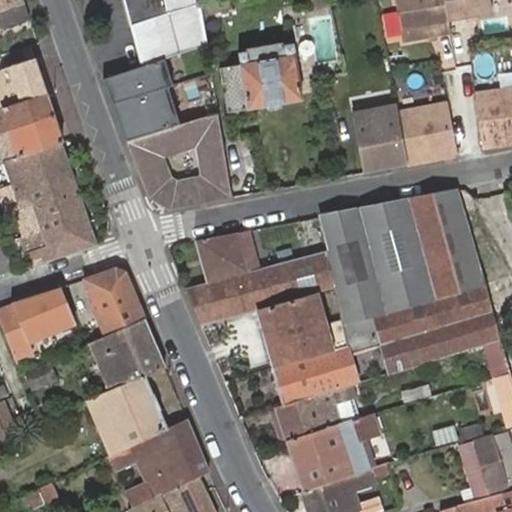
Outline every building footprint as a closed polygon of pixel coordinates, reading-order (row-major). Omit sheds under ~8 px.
[(0,0),(0,13),(25,5),(22,0),(0,0)] [(122,0),(141,67),(164,59),(206,48),(201,17),(199,8),(194,10),(191,0),(122,0)] [(233,10),(231,0),(199,8),(201,17),(233,10)] [(447,34),(445,21),(441,0),(390,0),(399,44),(447,34)] [(441,0),(445,21),(489,13),(486,0),(441,0)] [(0,29),(30,19),(25,5),(0,13),(0,29)] [(248,109),(303,100),(294,44),(239,54),(241,64),(219,69),(227,121),(250,117),(248,109)] [(103,80),(125,143),(180,124),(167,87),(172,85),(164,59),(141,67),(103,80)] [(0,110),(45,96),(33,60),(0,70),(0,110)] [(511,90),(474,96),(481,149),(511,145),(510,142),(511,141),(511,90)] [(0,136),(53,118),(45,96),(0,110),(0,136)] [(455,157),(445,104),(395,114),(400,141),(405,166),(455,157)] [(393,107),(349,115),(361,174),(390,169),(385,143),(400,141),(395,114),(393,107)] [(169,210),(232,198),(223,143),(218,113),(180,124),(125,143),(148,198),(169,210)] [(62,143),(53,118),(0,136),(0,165),(60,144),(62,143)] [(242,140),(223,143),(232,198),(251,195),(242,140)] [(0,180),(2,186),(0,186),(0,195),(5,194),(12,192),(13,195),(34,188),(32,179),(68,168),(60,144),(0,165),(0,180)] [(32,210),(77,194),(68,168),(32,179),(34,188),(13,195),(12,192),(5,194),(6,200),(14,199),(16,204),(9,207),(11,213),(31,206),(32,210)] [(431,299),(385,308),(374,310),(381,343),(386,373),(486,342),(502,337),(465,210),(460,191),(411,200),(431,299)] [(63,229),(86,222),(77,194),(32,210),(39,231),(61,224),(63,229)] [(14,199),(6,200),(9,207),(16,204),(14,199)] [(411,200),(363,210),(385,308),(431,299),(411,200)] [(302,257),(278,264),(287,299),(319,290),(317,282),(324,279),(326,288),(335,285),(341,319),(346,344),(348,353),(381,343),(374,310),(385,308),(363,210),(323,217),(330,250),(302,257)] [(94,244),(86,222),(63,229),(61,224),(39,231),(19,238),(28,266),(94,244)] [(253,230),(198,241),(207,283),(260,269),(253,230)] [(0,276),(9,273),(0,247),(0,276)] [(207,283),(186,289),(201,324),(258,308),(287,299),(278,264),(260,269),(207,283)] [(116,269),(67,285),(77,310),(83,323),(91,343),(146,319),(126,271),(116,269)] [(317,282),(319,290),(326,288),(324,279),(317,282)] [(287,299),(258,308),(273,365),(346,344),(341,319),(326,322),(319,290),(287,299)] [(83,323),(77,310),(64,315),(71,328),(83,323)] [(166,366),(146,319),(91,343),(110,390),(145,375),(166,366)] [(511,372),(502,337),(486,342),(495,377),(511,372)] [(354,383),(348,353),(346,344),(273,365),(284,404),(351,383),(354,383)] [(49,361),(65,354),(61,345),(45,352),(49,361)] [(33,390),(57,381),(50,364),(28,374),(33,390)] [(511,422),(511,374),(511,372),(495,377),(508,424),(511,422)] [(145,375),(110,390),(87,400),(111,455),(135,444),(146,439),(168,428),(145,375)] [(277,407),(287,439),(340,422),(333,403),(354,397),(351,383),(284,404),(277,407)] [(400,403),(427,394),(425,387),(418,390),(416,385),(397,392),(400,403)] [(2,401),(0,401),(0,424),(9,421),(2,401)] [(287,439),(304,491),(366,471),(370,469),(359,437),(379,430),(373,412),(340,422),(287,439)] [(206,460),(188,419),(168,428),(146,439),(163,474),(160,475),(162,479),(153,483),(159,495),(160,496),(165,493),(171,491),(191,481),(200,477),(206,474),(211,472),(210,471),(206,461),(206,460)] [(439,447),(458,440),(455,429),(437,436),(439,447)] [(143,505),(160,496),(159,495),(153,483),(162,479),(160,475),(163,474),(146,439),(135,444),(111,455),(108,457),(113,470),(133,464),(142,481),(121,489),(132,510),(134,509),(143,505)] [(453,450),(460,473),(468,495),(487,489),(482,477),(496,472),(485,439),(453,450)] [(452,476),(460,473),(453,450),(445,453),(452,476)] [(370,469),(366,471),(369,481),(372,488),(390,482),(385,465),(378,467),(370,469)] [(304,491),(310,511),(360,511),(360,510),(353,511),(349,511),(343,488),(352,486),(369,481),(366,471),(304,491)] [(216,511),(200,477),(191,481),(171,491),(165,493),(160,496),(143,505),(134,509),(135,511),(216,511)] [(54,511),(64,508),(53,483),(38,490),(48,511),(54,511)] [(349,511),(353,511),(360,510),(352,486),(343,488),(349,511)] [(511,511),(511,487),(493,493),(497,504),(499,511),(511,511)] [(468,500),(471,511),(497,504),(493,493),(468,500)] [(444,511),(471,511),(468,500),(443,507),(444,511)]
